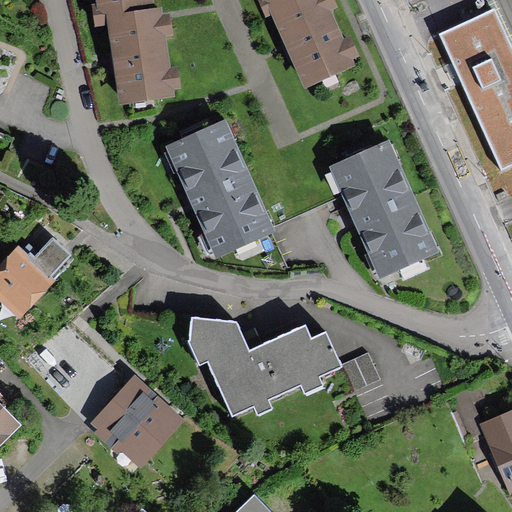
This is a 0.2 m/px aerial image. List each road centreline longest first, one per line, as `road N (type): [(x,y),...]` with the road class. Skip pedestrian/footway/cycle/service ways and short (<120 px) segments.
road 1 (residential): [(511,321),(455,329),(347,289),(229,285),(152,254)]
road 2 (tertiary): [(376,0),(511,303)]
road 3 (residential): [(54,0),(99,171),(152,254)]
road 4 (residential): [(152,254),(0,177)]
